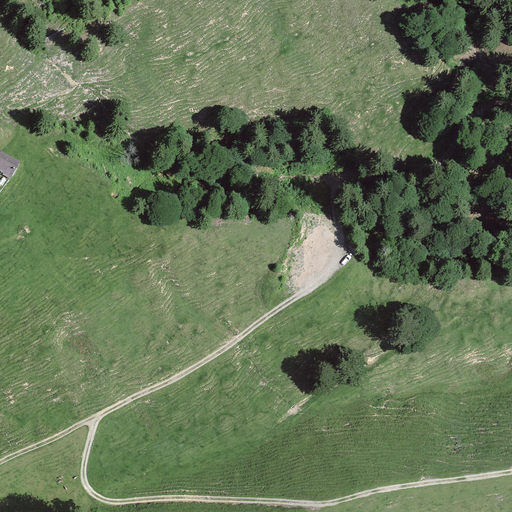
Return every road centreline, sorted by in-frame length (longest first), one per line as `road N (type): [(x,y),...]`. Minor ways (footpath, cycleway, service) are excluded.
road 1 (track): [(0,463),(193,369),(323,275),(340,247),(341,178),(421,172),(451,152),(469,116),(511,105)]
road 2 (track): [(99,413),(80,474),(90,492),(111,499),(331,502),(511,471)]
